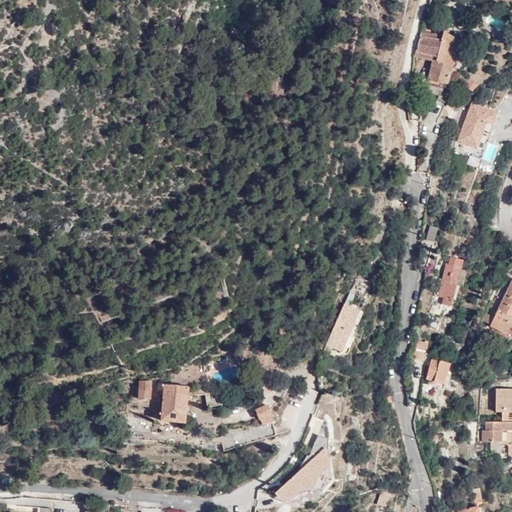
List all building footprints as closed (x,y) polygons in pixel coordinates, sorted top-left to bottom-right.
[(448,83),(453,66),(462,41),(445,31),(443,34),(422,31),(421,35),(437,41),(439,36),(458,43),(445,82),(448,83)] [(429,78),(445,82),(458,43),(439,36),(437,41),(421,35),(415,56),(433,60),(429,78)] [(447,94),(442,91),(440,91),(434,102),(442,105),(447,94)] [(485,119),(494,122),(498,112),(473,103),(458,139),(475,145),(485,119)] [(487,138),(494,122),(485,119),(475,145),(472,154),(480,157),(487,138)] [(500,143),(487,138),(480,157),(494,162),(500,143)] [(430,226),(426,240),(434,242),(438,227),(430,226)] [(451,307),(463,261),(451,257),(449,264),(447,264),(443,279),(439,278),(434,295),(444,298),(442,304),(451,307)] [(511,324),(511,281),(492,325),(508,333),(511,324)] [(350,292),(326,345),(331,347),(339,330),(346,312),(354,293),(350,292)] [(339,330),(331,347),(340,351),(358,309),(351,306),(357,294),(354,293),(346,312),(339,330)] [(437,297),(431,309),(436,312),(443,300),(437,297)] [(358,309),(340,351),(342,352),(345,345),(352,349),(356,339),(349,336),(360,310),(358,309)] [(417,341),(416,349),(427,349),(428,340),(424,339),(423,342),(417,341)] [(414,349),(412,357),(425,360),(427,349),(416,349),(415,349),(414,349)] [(427,379),(434,381),(433,384),(443,387),(451,364),(433,358),(426,378),(427,379)] [(443,387),(433,384),(434,381),(427,379),(425,383),(443,389),(443,387)] [(149,381),(137,381),(136,399),(148,399),(149,381)] [(189,386),(163,384),(161,420),(154,420),(153,432),(190,435),(191,429),(197,430),(198,424),(213,424),(214,411),(210,411),(204,384),(190,383),(189,386)] [(508,412),(511,411),(511,388),(496,389),(496,412),(502,412),(508,412)] [(321,406),(326,406),(326,433),(336,433),(336,396),(321,396),(321,406)] [(262,416),(268,414),(264,404),(253,409),(258,425),(217,435),(222,452),(273,435),(270,422),(263,423),(262,416)] [(507,445),(511,445),(511,422),(508,422),(503,422),(486,421),(486,430),(482,430),(482,440),(482,441),(503,442),(503,445),(507,445)] [(333,480),(328,451),(329,440),(318,436),(310,456),(303,473),(300,471),(279,492),(287,501),(296,497),(295,496),(305,488),(311,492),(320,489),(323,491),(333,480)] [(443,436),(433,437),(435,455),(445,454),(443,436)] [(308,455),(299,470),(300,471),(303,473),(310,456),(308,455)] [(480,488),(471,489),(474,505),(483,504),(480,488)] [(276,494),(284,502),(287,501),(279,492),(276,494)] [(391,497),(382,494),(378,508),(388,510),(391,497)] [(64,511),(82,511),(82,502),(64,502),(64,511)] [(107,511),(108,505),(98,504),(86,503),(85,511),(107,511)]
